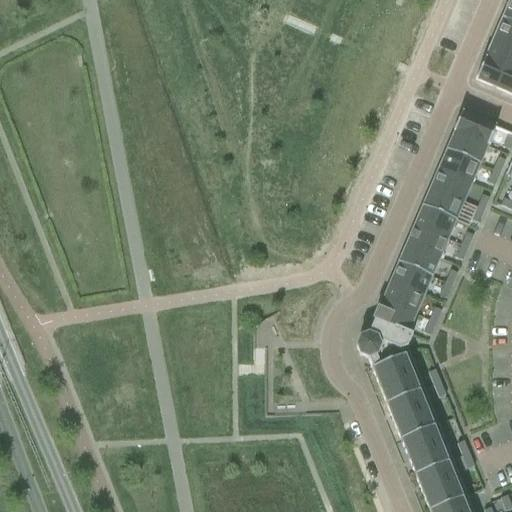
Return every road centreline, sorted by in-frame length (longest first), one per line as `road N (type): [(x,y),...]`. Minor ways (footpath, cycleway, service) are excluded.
road 1 (residential): [(452,88),(364,288),(331,326),(334,371),(356,400),(401,511)]
road 2 (tertiary): [(72,511),(0,336)]
